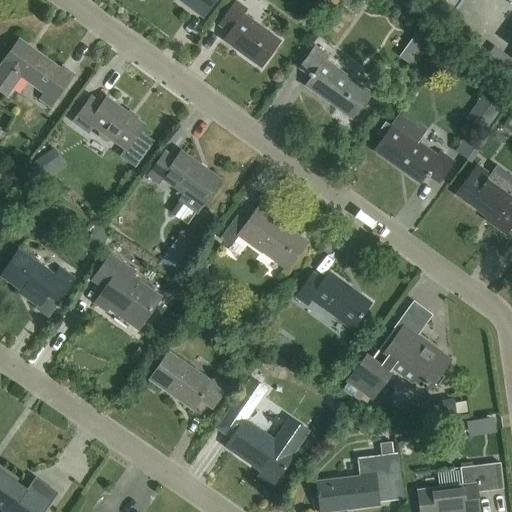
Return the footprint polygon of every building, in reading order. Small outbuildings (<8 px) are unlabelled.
[(182,0),(181,2),(201,18),(214,0),(182,0)] [(244,10),(234,3),(219,25),(228,32),(222,40),(260,67),(279,41),(241,14),(244,10)] [(59,70),(18,40),(1,63),(2,64),(0,66),(0,91),(5,95),(19,76),(43,93),(39,100),(49,107),(72,75),(62,67),(59,70)] [(328,57),(314,47),(298,69),(311,78),(305,86),(350,119),(369,93),(325,62),(328,57)] [(511,58),(511,60),(500,52),(495,59),(511,71),(511,58)] [(487,90),(466,119),(484,132),(505,104),(487,90)] [(140,131),(144,126),(104,98),(100,104),(89,97),(72,121),(87,132),(92,126),(99,130),(99,138),(106,142),(112,140),(124,149),(119,156),(134,167),(154,140),(140,131)] [(402,111),(392,125),(374,150),(419,183),(425,174),(437,184),(453,163),(439,153),(436,157),(417,144),(427,130),(402,111)] [(175,160),(164,152),(147,176),(158,183),(162,178),(200,206),(218,181),(180,152),(175,160)] [(491,177),(476,167),(456,194),(494,221),(491,225),(505,234),(511,224),(511,198),(510,197),(511,194),(511,177),(498,167),(491,177)] [(305,243),(256,208),(245,223),(236,216),(218,240),(229,247),(238,235),(261,252),(262,251),(286,269),(305,243)] [(151,246),(165,256),(185,229),(171,219),(151,246)] [(0,275),(0,277),(38,304),(35,308),(49,318),(58,304),(56,303),(73,278),(58,268),(53,275),(18,250),(0,275)] [(134,271),(109,254),(91,281),(103,289),(93,303),(105,311),(107,309),(137,330),(160,297),(130,276),(134,271)] [(369,304),(328,274),(322,282),(311,274),(294,297),(306,306),(310,299),(351,329),(369,304)] [(449,361),(402,327),(391,342),(386,339),(370,360),(366,357),(347,381),(371,399),(390,374),(388,372),(393,366),(420,387),(424,383),(426,384),(427,383),(434,388),(443,377),(439,375),(449,361)] [(292,343),(275,331),(266,344),(283,356),(292,343)] [(210,382),(166,353),(148,380),(193,410),(199,400),(211,408),(226,385),(213,377),(210,382)] [(455,378),(457,394),(474,391),(472,376),(455,378)] [(222,419),(237,429),(225,446),(261,471),(257,477),(271,487),(294,455),(292,453),(306,432),(289,420),(274,441),(245,421),(267,389),(251,378),(222,419)] [(398,454),(384,456),(358,459),(360,477),(316,483),(319,511),(326,511),(380,505),(377,484),(401,481),(398,454)] [(502,490),(499,464),(459,468),(461,485),(417,491),(420,511),(477,511),(475,493),(502,490)] [(0,511),(38,511),(53,491),(35,478),(27,490),(0,471),(0,511)]
